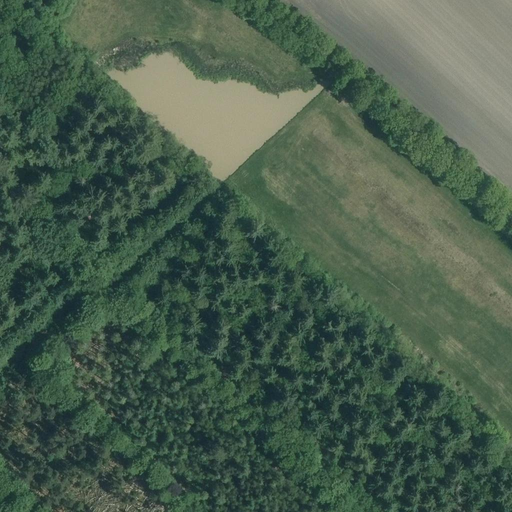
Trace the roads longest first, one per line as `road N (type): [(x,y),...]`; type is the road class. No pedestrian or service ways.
road 1 (unclassified): [(511,218),(254,0)]
road 2 (track): [(115,284),(354,77)]
